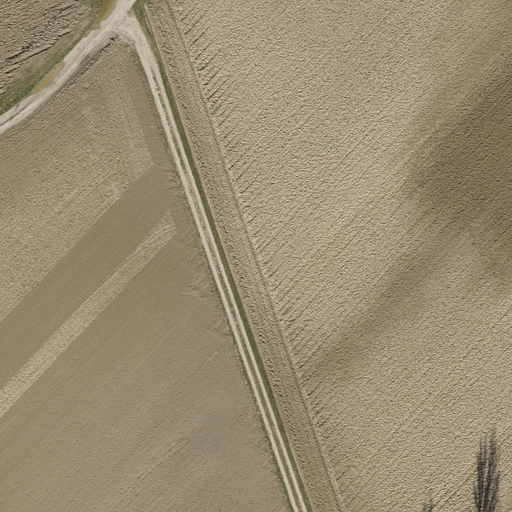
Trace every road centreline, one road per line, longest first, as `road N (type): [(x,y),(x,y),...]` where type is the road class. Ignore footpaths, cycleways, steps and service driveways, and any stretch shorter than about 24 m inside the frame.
road 1 (track): [(119,8),(137,35),(301,511)]
road 2 (track): [(127,0),(0,125)]
